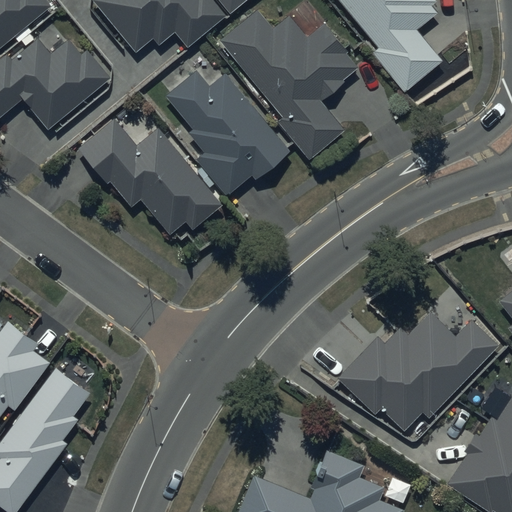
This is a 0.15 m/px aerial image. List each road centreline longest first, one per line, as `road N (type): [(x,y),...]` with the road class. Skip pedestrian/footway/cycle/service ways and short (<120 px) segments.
road 1 (tertiary): [(211,360),(246,314),(333,235),(511,132)]
road 2 (residential): [(0,209),(211,360)]
road 3 (tertiary): [(132,511),(211,360)]
